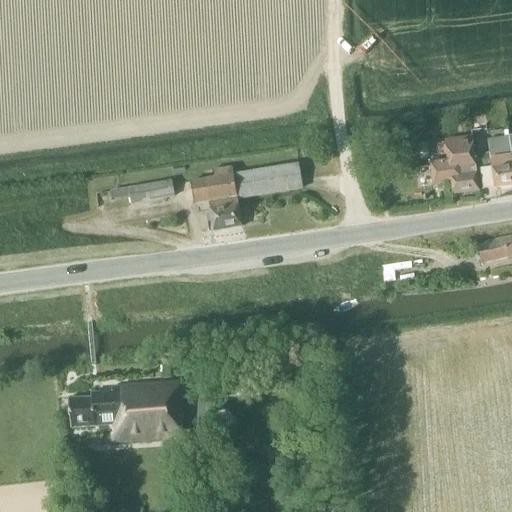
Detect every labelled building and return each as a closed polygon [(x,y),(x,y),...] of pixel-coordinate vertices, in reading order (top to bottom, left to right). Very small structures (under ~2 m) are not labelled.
[(482,191),(511,185),(511,166),(508,137),(487,140),(489,154),(476,156),(478,169),(479,169),(482,191)] [(452,195),(477,191),(473,166),(474,166),(470,141),(445,144),(447,162),(430,165),(432,187),(450,184),(452,195)] [(236,198),(299,189),(296,166),(233,175),(232,168),(212,171),(213,179),(189,182),(192,205),(207,203),(211,232),(241,228),(236,198)] [(131,205),(172,197),(169,182),(128,190),(131,205)] [(511,236),(503,238),(478,244),(481,266),(508,260),(511,259),(511,236)] [(412,270),(411,262),(382,266),(384,283),(395,282),(394,272),(412,270)] [(111,443),(183,439),(179,383),(111,388),(111,394),(91,394),(91,399),(68,400),(70,428),(98,426),(99,443),(111,442),(111,443)]
